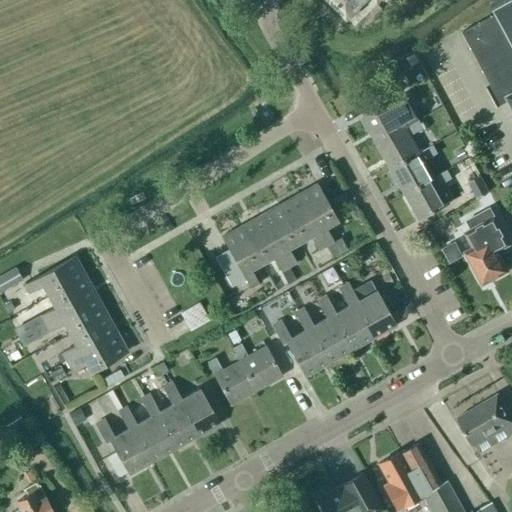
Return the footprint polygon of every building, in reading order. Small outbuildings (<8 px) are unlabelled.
[(325,0),(347,21),(367,0),(325,0)] [(511,0),(497,0),(491,3),(497,14),(462,32),(491,86),(486,88),(497,108),(509,101),(511,106),(511,0)] [(404,95),(362,119),(376,144),(406,128),(396,111),(409,103),(404,95)] [(423,129),(418,121),(406,128),(376,144),(390,170),(420,153),(410,136),(423,129)] [(433,146),(420,153),(390,170),(405,195),(434,178),(425,161),(437,154),(433,146)] [(451,179),(447,171),(434,178),(405,195),(419,221),(449,204),(439,186),(451,179)] [(468,183),(476,199),(489,192),(480,176),(468,183)] [(337,221),(317,186),(298,196),(325,246),(333,242),(325,228),(337,221)] [(298,196),(279,207),(299,243),(310,236),(318,250),(325,246),(298,196)] [(299,243),(279,207),(260,217),(288,267),(295,263),(288,249),(299,243)] [(491,245),(505,237),(490,208),(467,221),(471,230),(464,233),(473,250),(467,253),(483,283),(506,271),(491,245)] [(288,267),(260,217),(242,228),(262,264),(273,257),(280,271),(288,267)] [(250,270),(262,264),(242,228),(222,238),(229,250),(216,258),(232,287),(245,279),(250,288),(258,283),(250,270)] [(333,242),(325,246),(333,259),(340,255),(333,242)] [(455,242),(442,249),(450,264),(463,257),(455,242)] [(41,286),(48,297),(83,277),(73,258),(23,285),(28,293),(41,286)] [(0,276),(0,292),(22,280),(15,268),(0,276)] [(44,323),(94,296),(83,277),(48,297),(54,308),(40,316),(44,323)] [(338,289),(348,306),(353,303),(372,338),(395,326),(375,291),(357,301),(347,284),(338,289)] [(69,335),(104,314),(94,296),(44,323),(49,331),(62,323),(69,335)] [(316,301),(326,318),(330,316),(350,351),(372,338),(353,303),(348,306),(335,313),(325,296),(316,301)] [(190,329),(210,319),(201,300),(181,310),(190,329)] [(294,313),(303,331),(308,328),(327,363),(350,351),(330,316),(326,318),(312,326),(303,308),(294,313)] [(65,361),(115,333),(104,314),(69,335),(75,346),(61,353),(65,361)] [(327,363),(308,328),(303,331),(290,338),(280,321),(271,326),(282,344),(286,342),(304,376),(327,363)] [(239,341),(235,332),(227,336),(232,345),(239,341)] [(90,372),(126,352),(115,333),(65,361),(69,368),(83,361),(90,372)] [(231,348),(238,361),(255,391),(281,376),(265,346),(247,356),(240,344),(231,348)] [(230,405),(255,391),(238,361),(221,370),(214,358),(206,362),(230,405)] [(163,362),(157,366),(162,375),(168,372),(163,362)] [(61,367),(50,373),(54,381),(65,375),(61,367)] [(172,404),(176,402),(196,437),(219,424),(199,389),(181,399),(171,382),(162,387),(172,404)] [(176,402),(172,404),(158,412),(149,394),(140,399),(149,417),(154,414),(173,449),(196,437),(176,402)] [(457,418),(473,446),(511,423),(511,419),(497,394),(457,418)] [(126,407),(118,412),(127,429),(131,427),(151,462),(173,449),(154,414),(149,417),(136,424),(126,407)] [(79,408),(68,414),(75,426),(85,420),(79,408)] [(6,427),(24,454),(38,444),(20,417),(6,427)] [(109,440),(128,474),(151,462),(131,427),(127,429),(114,437),(104,419),(95,424),(105,442),(109,440)] [(396,511),(422,497),(429,511),(495,511),(490,503),(473,511),(463,511),(446,481),(441,484),(418,443),(400,453),(400,452),(378,463),(392,490),(387,493),(396,511)] [(324,511),(378,511),(382,510),(361,473),(339,486),(339,487),(317,499),(324,511)] [(53,511),(37,483),(24,490),(27,495),(16,502),(20,509),(14,511),(53,511)]
